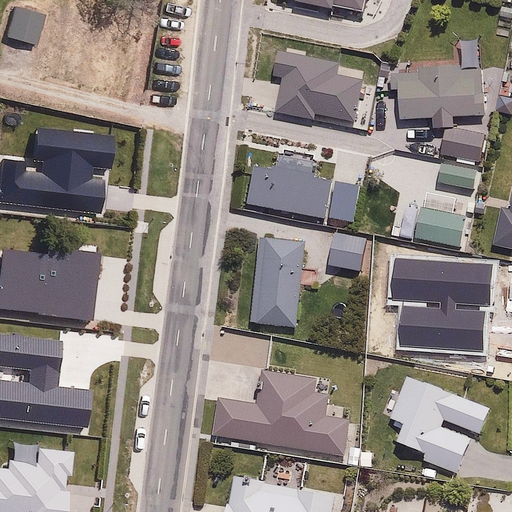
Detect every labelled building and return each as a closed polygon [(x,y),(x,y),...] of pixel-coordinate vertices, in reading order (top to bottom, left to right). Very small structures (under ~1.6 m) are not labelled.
[(40,44),(51,6),(32,0),(14,0),(4,34),(40,44)] [(293,0),(293,1),(331,8),(332,6),(363,12),(365,0),(293,0)] [(109,21),(55,9),(51,29),(104,42),(109,21)] [(281,77),(274,112),(313,119),(314,113),(354,121),(362,79),(337,74),(339,62),(277,50),(272,75),(281,77)] [(398,69),(400,114),(487,110),(485,65),(398,69)] [(328,213),(333,176),(312,173),(314,159),(252,151),(245,202),(328,213)] [(333,176),(328,213),(354,217),(359,180),(333,176)] [(499,206),(491,244),(511,248),(511,187),(508,208),(499,206)] [(469,212),(420,204),(415,235),(464,243),(469,212)] [(334,232),(327,264),(359,271),(365,238),(334,232)] [(255,323),(295,327),(304,241),(264,237),(264,238),(259,237),(250,321),(255,321),(255,323)] [(107,281),(76,275),(72,299),(103,305),(107,281)] [(95,323),(69,319),(65,342),(91,346),(95,323)] [(255,403),(217,397),(211,435),(342,455),(347,420),(324,416),(327,394),(314,392),(316,378),(260,369),(255,403)] [(424,453),(421,460),(456,474),(470,438),(441,426),(443,420),(478,434),(489,407),(406,376),(389,418),(403,423),(396,442),(424,453)] [(64,440),(30,432),(26,449),(60,457),(64,440)] [(62,474),(22,465),(18,480),(58,489),(62,474)] [(335,511),(339,488),(237,473),(233,500),(225,499),(222,511),(335,511)] [(48,511),(52,498),(16,491),(13,507),(36,511),(48,511)]
